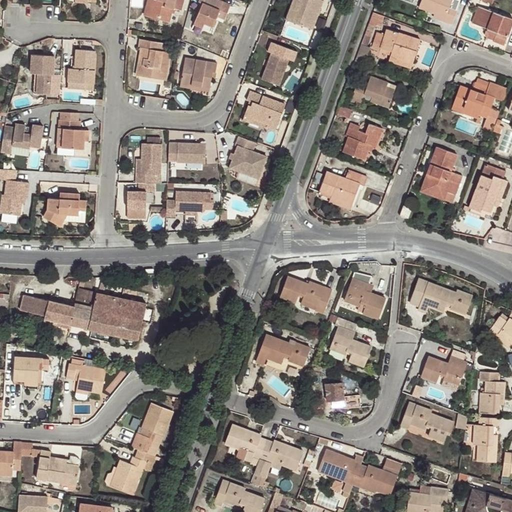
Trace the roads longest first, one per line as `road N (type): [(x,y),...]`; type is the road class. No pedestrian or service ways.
road 1 (residential): [(388,241),(386,219),(440,70),(460,55),(511,69)]
road 2 (residential): [(109,112),(206,122),(220,110),(261,0)]
road 3 (residential): [(0,430),(74,434),(101,427),(136,386),(206,395)]
road 4 (residential): [(280,415),(341,432),(369,428),(384,411),(415,330)]
road 5 (secondary): [(287,187),(353,0)]
road 6 (secondary): [(206,395),(262,254)]
road 7 (residential): [(106,258),(109,112)]
road 8 (secondary): [(388,241),(446,251),(511,282)]
road 9 (secondary): [(164,511),(206,395)]
